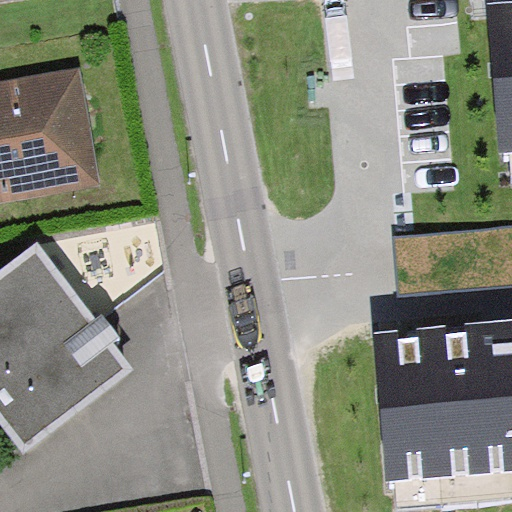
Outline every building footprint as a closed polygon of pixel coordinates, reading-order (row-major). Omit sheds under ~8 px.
[(511,16),(495,18),(506,160),(511,159),(511,16)] [(0,202),(101,188),(84,71),(0,83),(0,202)] [(511,232),(400,240),(403,294),(511,286),(511,232)] [(38,248),(0,277),(0,419),(28,455),(136,373),(107,336),(38,248)] [(511,335),(385,345),(394,487),(511,478),(511,335)]
